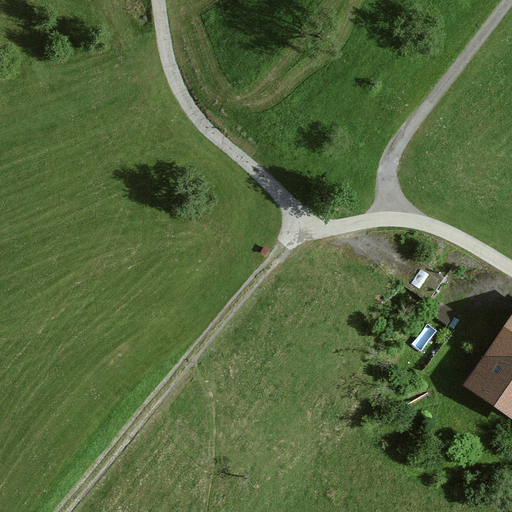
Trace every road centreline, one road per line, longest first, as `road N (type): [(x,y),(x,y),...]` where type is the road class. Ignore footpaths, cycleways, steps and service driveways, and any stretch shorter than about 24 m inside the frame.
road 1 (track): [(306,227),(199,122),(171,80),(156,0)]
road 2 (track): [(393,218),(389,170),(398,146),(509,0)]
road 3 (track): [(65,511),(196,356)]
road 4 (track): [(196,356),(306,227)]
road 5 (track): [(511,268),(432,224),(393,218)]
